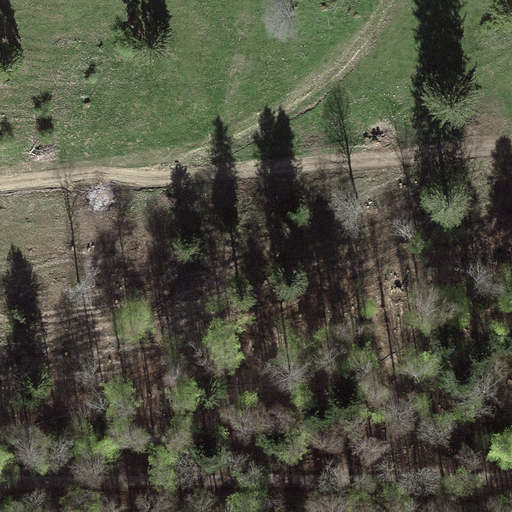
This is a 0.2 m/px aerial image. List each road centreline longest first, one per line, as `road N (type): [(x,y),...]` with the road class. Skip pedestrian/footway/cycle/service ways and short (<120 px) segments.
road 1 (track): [(511,473),(410,483),(0,482)]
road 2 (track): [(511,149),(152,179)]
road 3 (track): [(152,179),(0,185)]
